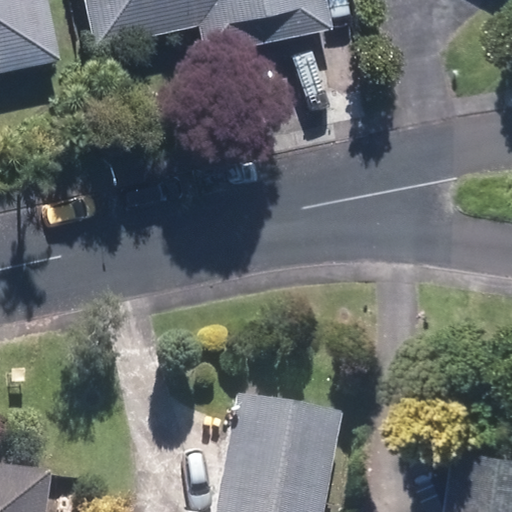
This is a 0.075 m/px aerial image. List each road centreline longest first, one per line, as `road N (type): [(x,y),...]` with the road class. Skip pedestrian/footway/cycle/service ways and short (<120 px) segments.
road 1 (residential): [(349,194),(0,267)]
road 2 (residential): [(349,194),(482,135),(511,132)]
road 3 (residential): [(511,253),(438,234),(349,194)]
